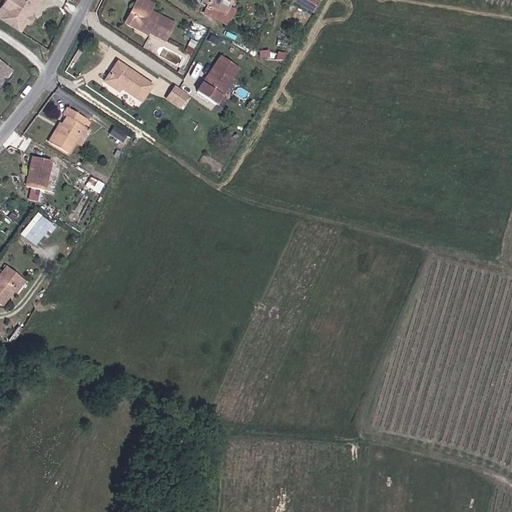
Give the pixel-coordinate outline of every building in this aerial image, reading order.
[(7,0),(0,11),(0,16),(2,18),(9,6),(13,8),(18,0),(7,0)] [(9,6),(2,18),(21,29),(40,0),(18,0),(13,8),(9,6)] [(130,23),(148,33),(164,41),(173,24),(150,11),(153,4),(145,0),(139,0),(138,3),(137,6),(139,7),(130,23)] [(197,6),(202,9),(204,5),(199,2),(200,0),(195,0),(193,4),(197,6)] [(229,0),(200,0),(199,2),(204,5),(202,9),(208,12),(210,8),(222,14),(225,8),(229,0)] [(146,35),(148,33),(130,23),(139,7),(137,6),(138,3),(136,2),(124,23),(146,35)] [(210,8),(208,12),(202,9),(197,6),(195,9),(222,23),(228,10),(225,8),(222,14),(210,8)] [(216,106),(221,98),(220,97),(231,80),(239,68),(220,56),(196,93),(216,106)] [(13,70),(0,60),(0,82),(6,75),(8,77),(13,70)] [(103,82),(118,93),(120,89),(140,103),(152,86),(117,62),(103,82)] [(220,97),(221,98),(232,80),(231,80),(220,97)] [(178,108),(187,95),(174,86),(165,99),(178,108)] [(62,124),(50,144),(67,154),(74,142),(84,126),(87,120),(67,108),(62,115),(66,117),(62,124)] [(47,142),(50,144),(62,124),(59,123),(47,142)] [(84,126),(74,142),(81,146),(91,130),(84,126)] [(25,187),(44,191),(51,161),(31,156),(25,187)] [(88,172),(88,171),(91,167),(92,165),(85,161),(81,168),(88,172)] [(83,191),(89,194),(95,183),(89,180),(83,191)] [(37,245),(52,222),(35,211),(20,234),(37,245)] [(12,293),(23,279),(6,266),(0,274),(0,306),(1,307),(12,293)] [(26,282),(23,279),(12,293),(15,295),(26,282)]
